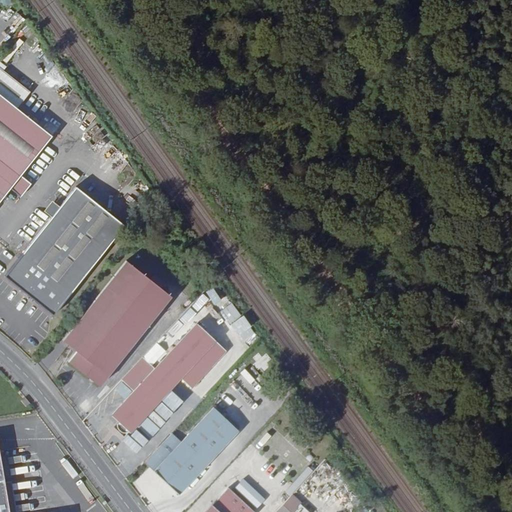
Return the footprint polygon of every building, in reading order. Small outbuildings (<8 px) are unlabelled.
[(0,64),(0,205),(14,187),(25,196),(35,183),(24,174),(55,135),(21,108),(34,91),(0,64)] [(12,278),(57,314),(125,227),(76,189),(60,209),(52,219),(11,272),(12,278)] [(44,213),(52,219),(60,209),(53,203),(44,213)] [(171,300),(126,265),(62,344),(76,355),(68,365),(99,390),(171,300)] [(206,317),(219,305),(207,292),(194,303),(206,317)] [(233,303),(225,308),(233,320),(241,315),(233,303)] [(240,337),(253,328),(243,315),(230,324),(240,337)] [(154,373),(141,361),(121,382),(133,394),(110,418),(117,424),(113,428),(124,438),(127,434),(128,436),(180,382),(191,392),(226,356),(197,328),(154,373)] [(28,403),(23,397),(18,402),(24,407),(28,403)] [(171,436),(143,465),(177,497),(237,434),(212,411),(180,445),(171,436)] [(131,435),(126,441),(136,449),(141,444),(131,435)] [(250,511),(228,490),(206,511),(250,511)]
